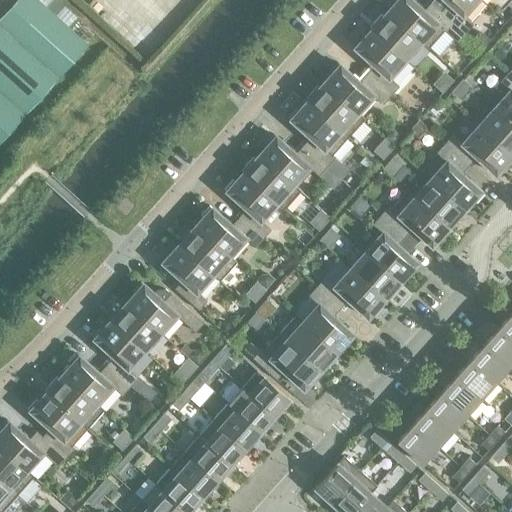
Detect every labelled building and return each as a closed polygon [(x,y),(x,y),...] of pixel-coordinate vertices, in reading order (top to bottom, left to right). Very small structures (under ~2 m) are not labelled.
[(0,141),(88,44),(39,0),(15,0),(0,17),(0,141)] [(393,0),(395,1),(386,10),(420,41),(427,48),(443,29),(456,41),(464,32),(441,10),(430,1),(423,9),(412,0),(393,0)] [(475,0),(445,0),(448,2),(441,10),(464,32),(473,22),(463,14),(475,0)] [(420,41),(386,10),(383,14),(381,13),(372,22),(374,24),(371,28),(404,58),(420,41)] [(404,58),(371,28),(362,37),(360,36),(352,45),(373,64),(366,73),(390,94),(398,85),(389,76),(404,58)] [(359,81),(337,61),(329,71),(331,72),(322,82),(356,112),(357,111),(372,94),(382,103),(390,94),(366,73),(359,81)] [(511,74),(508,71),(500,80),(510,89),(494,106),(511,122),(511,74)] [(441,72),(432,83),(442,92),(451,81),(441,72)] [(452,89),(462,97),(472,87),(462,78),(452,89)] [(356,112),(322,82),(319,86),(317,84),(308,93),(310,95),(307,100),(348,136),(364,118),(357,111),(356,112)] [(348,136),(307,100),(298,109),(296,107),(288,116),(310,136),(302,144),(326,166),(334,157),(332,154),(348,136)] [(511,122),(494,106),(478,124),(511,154),(511,122)] [(511,154),(478,124),(462,142),(452,133),(444,142),(468,164),(475,155),(497,175),(505,166),(503,164),(511,154)] [(267,144),(258,153),(292,184),(293,183),(308,166),(318,175),(326,166),(302,144),(295,152),(273,133),(265,142),(267,144)] [(394,146),(384,137),(374,147),(384,156),(394,146)] [(468,164),(444,142),(436,151),(446,160),(430,178),(464,208),(472,199),(474,201),(482,191),(461,172),(468,164)] [(292,184),(258,153),(255,157),(253,156),(244,165),(246,167),(242,171),(276,201),(276,202),(283,209),(300,189),(293,183),(292,184)] [(402,166),(392,157),(382,167),(392,176),(402,166)] [(276,201),(242,171),(234,180),(232,178),(224,188),(246,207),(238,216),(262,237),(270,228),(261,219),(276,202),(276,201)] [(464,208),(430,178),(414,195),(413,195),(448,226),(452,222),(454,224),(462,214),(460,212),(464,208)] [(413,195),(414,195),(407,188),(391,207),(388,204),(380,214),(404,235),(411,227),(433,246),(441,237),(439,235),(448,226),(413,195)] [(203,215),(194,225),(228,255),(229,255),(244,237),(254,246),(262,237),(238,216),(231,224),(209,204),(201,214),(203,215)] [(330,217),(320,208),(310,219),(320,228),(330,217)] [(404,235),(380,214),(372,223),(382,231),(366,249),(400,280),(408,270),(410,272),(418,263),(397,243),(404,235)] [(228,255),(194,225),(191,229),(189,227),(180,236),(182,238),(178,243),(212,273),(212,274),(219,280),(236,261),(229,255),(228,255)] [(328,248),(337,237),(328,228),(318,239),(328,248)] [(212,273),(178,243),(170,252),(168,250),(160,259),(181,279),(175,286),(172,283),(171,284),(198,309),(206,299),(196,291),(212,274),(212,273)] [(400,280),(366,249),(350,267),(384,298),(387,293),(389,295),(398,286),(396,284),(400,280)] [(384,298),(350,267),(334,285),(324,276),(316,285),(340,307),(347,299),(369,318),(377,309),(375,307),(384,298)] [(266,289),(256,280),(246,291),(256,299),(266,289)] [(162,300),(140,281),(132,290),(134,292),(126,301),(160,332),(176,314),(194,330),(202,321),(170,292),(162,300)] [(340,307),(316,285),(308,294),(317,303),(302,320),(302,321),(336,351),(344,342),(346,344),(354,334),(333,315),(340,307)] [(274,309),(264,300),(254,311),(264,319),(274,309)] [(160,332),(126,301),(122,305),(120,304),(112,313),(114,315),(110,319),(144,350),(160,332)] [(511,311),(498,327),(511,339),(511,311)] [(302,321),(302,320),(295,314),(278,332),(320,369),(323,365),(325,367),(334,357),(332,355),(336,351),(302,321)] [(144,350),(110,319),(101,328),(99,327),(91,336),(113,355),(105,364),(129,385),(138,376),(128,367),(144,350)] [(511,361),(511,339),(498,327),(484,343),(509,365),(511,361)] [(320,369),(278,332),(263,350),(260,348),(252,357),(276,378),(283,370),(305,389),(313,380),(311,378),(320,369)] [(509,365),(484,343),(469,359),(494,381),(509,365)] [(218,365),(229,353),(222,347),(211,359),(218,365)] [(70,364),(62,373),(96,403),(96,402),(112,385),(121,394),(129,385),(105,364),(98,372),(76,352),(68,362),(70,364)] [(187,356),(178,367),(187,376),(197,365),(187,356)] [(207,377),(218,365),(211,359),(200,371),(207,377)] [(494,381),(469,359),(455,375),(480,397),(494,381)] [(256,369),(241,386),(273,415),(288,398),(256,369)] [(96,403),(62,373),(58,377),(56,375),(48,384),(50,386),(46,391),(80,421),(79,422),(86,428),(103,409),(96,402),(96,403)] [(480,397),(455,375),(440,391),(465,413),(480,397)] [(189,397),(200,386),(193,379),(182,391),(189,397)] [(273,415),(241,386),(239,388),(232,381),(220,394),(228,401),(227,402),(259,431),(273,415)] [(80,421),(46,391),(37,400),(35,398),(27,407),(49,427),(41,435),(65,457),(74,448),(71,445),(86,428),(79,422),(80,421)] [(179,409),(189,397),(182,391),(171,403),(179,409)] [(465,413),(440,391),(426,407),(451,429),(465,413)] [(259,431),(227,402),(212,418),(245,447),(259,431)] [(451,429),(426,407),(412,423),(436,445),(451,429)] [(160,430),(171,418),(164,411),(153,423),(160,430)] [(245,447),(212,418),(198,434),(230,463),(245,447)] [(0,429),(0,430),(0,429),(0,446),(26,469),(42,451),(57,466),(65,457),(41,435),(36,430),(28,438),(6,419),(0,425),(0,429)] [(150,442),(160,430),(153,423),(143,435),(150,442)] [(436,445),(412,423),(397,440),(422,462),(436,445)] [(495,440),(504,431),(497,424),(488,434),(495,440)] [(113,439),(123,448),(133,437),(123,428),(113,439)] [(381,446),(387,439),(378,430),(371,437),(381,446)] [(230,463),(198,434),(184,450),(216,479),(230,463)] [(486,450),(495,440),(488,434),(480,444),(486,450)] [(511,437),(509,435),(501,444),(507,450),(511,445),(511,437)] [(132,462),(142,450),(135,444),(124,455),(132,462)] [(498,460),(507,450),(501,444),(492,454),(498,460)] [(387,452),(397,460),(404,453),(394,445),(387,452)] [(26,469),(0,446),(0,478),(17,494),(33,475),(26,469)] [(216,479),(184,450),(169,466),(201,495),(216,479)] [(413,462),(404,453),(397,460),(407,469),(413,462)] [(121,474),(132,462),(124,455),(114,467),(121,474)] [(343,455),(314,487),(331,502),(360,470),(343,455)] [(466,472),(475,463),(468,457),(459,466),(466,472)] [(201,495),(169,466),(154,483),(161,490),(162,489),(187,511),(201,495)] [(458,482),(466,472),(459,466),(451,476),(458,482)] [(480,467),(472,476),(479,482),(487,473),(480,467)] [(360,470),(331,502),(342,511),(351,511),(376,484),(360,470)] [(436,482),(424,472),(417,479),(429,490),(436,482)] [(103,494),(114,482),(106,476),(96,488),(103,494)] [(470,492),(479,482),(472,476),(463,486),(470,492)] [(17,494),(0,478),(0,511),(1,511),(17,494)] [(448,493),(436,482),(429,490),(441,500),(448,493)] [(376,484),(351,511),(380,511),(386,506),(370,492),(376,485),(376,484)] [(92,506),(103,494),(96,488),(85,500),(92,506)] [(162,489),(161,490),(148,504),(147,505),(155,511),(186,511),(187,511),(162,489)] [(155,511),(147,505),(148,504),(141,498),(128,511),(155,511)] [(386,506),(380,511),(406,511),(392,499),(386,506)] [(467,511),(468,511),(456,501),(449,508),(453,511),(467,511)]
